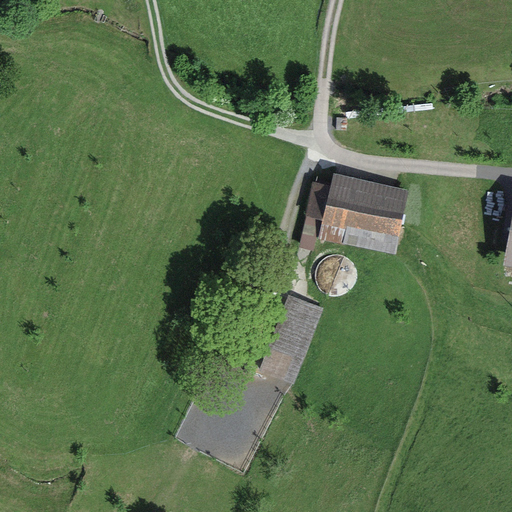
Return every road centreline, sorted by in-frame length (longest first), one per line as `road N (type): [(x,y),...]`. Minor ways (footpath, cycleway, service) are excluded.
road 1 (track): [(328,150),(199,108),(175,89),(155,0)]
road 2 (track): [(328,150),(511,164)]
road 3 (unclassified): [(340,0),(332,23),(328,150)]
